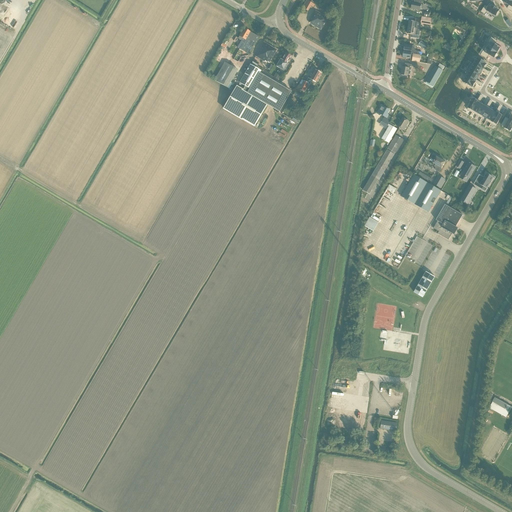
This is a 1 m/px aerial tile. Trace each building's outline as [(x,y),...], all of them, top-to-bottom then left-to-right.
[(313,7),(315,4),(307,0),(306,0),(302,8),(307,11),(310,5),(313,7)] [(420,9),(423,10),(424,5),(421,5),(422,0),(421,0),(415,0),(415,3),(413,3),(412,9),(420,11),(420,9)] [(503,0),(503,1),(504,1),(503,2),(509,6),(508,9),(511,11),(511,0),(503,0)] [(485,6),(481,12),(485,14),(487,11),(496,17),(497,15),(498,16),(500,13),(499,12),(500,11),(496,9),(493,7),(490,5),(488,8),(485,6)] [(321,30),(328,17),(316,11),(311,19),(312,19),(310,23),(321,30)] [(420,30),(420,29),(421,24),(430,25),(432,18),(423,17),(422,20),(414,19),(413,22),(410,21),(409,28),(420,30)] [(420,32),(420,30),(409,28),(408,34),(411,34),(411,38),(419,39),(419,35),(415,35),(416,31),(420,32)] [(238,48),(249,54),(259,37),(245,29),(243,32),(241,32),(239,36),(240,36),(239,38),(242,40),(238,48)] [(489,42),(486,47),(488,48),(498,53),(501,48),(495,45),(497,41),(491,38),(489,42)] [(426,50),(429,46),(421,41),(419,45),(426,50)] [(265,61),(269,63),(277,50),(264,42),(256,56),(265,62),(265,61)] [(413,47),(413,46),(405,45),(404,50),(412,52),(412,53),(414,53),(414,54),(417,55),(419,55),(420,52),(415,51),(415,47),(413,47)] [(483,51),(481,55),(486,58),(489,55),(495,58),(498,53),(488,48),(485,52),(483,51)] [(412,53),(412,52),(404,51),(403,57),(413,59),(413,61),(420,62),(421,56),(419,55),(417,55),(414,54),(414,53),(412,53)] [(280,59),(276,66),(281,69),(283,70),(285,67),(288,63),(291,56),(288,54),(286,53),(282,60),(280,59)] [(477,58),(474,64),(483,70),(483,69),(484,69),(487,64),(486,64),(487,64),(477,58)] [(214,80),(228,88),(238,70),(225,62),(214,80)] [(471,63),(468,68),(470,70),(479,76),(482,71),(483,70),(474,64),(471,63)] [(403,67),(402,75),(408,77),(410,65),(406,64),(405,67),(403,67)] [(443,71),(445,67),(440,64),(438,68),(436,67),(427,82),(434,86),(443,71)] [(248,94),(261,71),(250,65),(239,83),(245,87),(243,90),(241,94),(235,90),(224,109),(254,127),(267,105),(248,94)] [(319,71),(318,72),(315,70),(312,75),(311,75),(310,79),(308,78),(306,82),(304,81),(299,89),(304,92),(307,88),(305,87),(306,85),(309,87),(312,80),(316,83),(321,74),(320,73),(320,72),(319,71)] [(470,70),(467,76),(476,81),(476,80),(479,76),(470,70)] [(467,76),(463,82),(472,88),(473,87),(476,83),(476,82),(475,82),(476,81),(467,76)] [(471,104),(468,110),(472,113),(478,102),(479,102),(478,101),(474,99),(473,100),(472,99),(470,103),(471,104)] [(478,102),(472,113),(477,116),(483,105),(479,103),(479,102),(478,102)] [(483,105),(477,116),(482,118),(483,117),(488,108),(487,107),(483,105)] [(378,113),(377,114),(380,116),(381,115),(385,117),(382,122),(381,124),(385,126),(386,124),(388,125),(388,126),(389,126),(381,139),(389,144),(397,129),(389,124),(389,123),(393,118),(389,115),(388,114),(390,111),(382,106),(378,113)] [(488,108),(483,117),(487,119),(492,110),(489,108),(488,108)] [(487,119),(486,121),(491,124),(497,113),(496,113),(492,110),(487,119)] [(497,113),(491,124),(496,126),(502,116),(498,113),(497,113)] [(506,118),(502,125),(505,127),(505,128),(510,132),(511,129),(511,117),(509,120),(506,118)] [(398,127),(404,131),(410,122),(403,118),(398,127)] [(419,134),(415,140),(425,147),(429,140),(419,134)] [(397,153),(405,140),(396,135),(363,190),(370,194),(379,180),(380,180),(396,153),(397,153)] [(435,169),(440,172),(446,161),(433,154),(431,158),(434,160),(433,162),(436,164),(434,166),(436,167),(435,169)] [(462,175),(468,179),(468,180),(476,167),(469,163),(461,176),(462,175)] [(420,172),(418,175),(431,183),(433,180),(420,172)] [(474,185),(486,192),(494,177),(486,173),(484,177),(479,175),(474,185)] [(429,213),(442,191),(414,175),(402,197),(429,213)] [(441,188),(446,179),(438,175),(433,184),(441,188)] [(391,189),(397,192),(400,188),(394,184),(391,189)] [(470,185),(461,201),(467,205),(477,189),(470,185)] [(463,215),(450,207),(446,205),(437,220),(438,221),(456,231),(458,228),(457,227),(463,215)] [(379,223),(370,218),(365,226),(374,232),(379,223)] [(454,235),(456,231),(438,221),(434,229),(439,232),(438,234),(449,240),(453,234),(454,235)] [(423,298),(435,277),(426,272),(414,293),(423,298)] [(492,401),(510,411),(510,410),(511,407),(511,406),(502,401),(495,397),(492,401)] [(380,429),(396,432),(397,424),(382,421),(380,429)]
